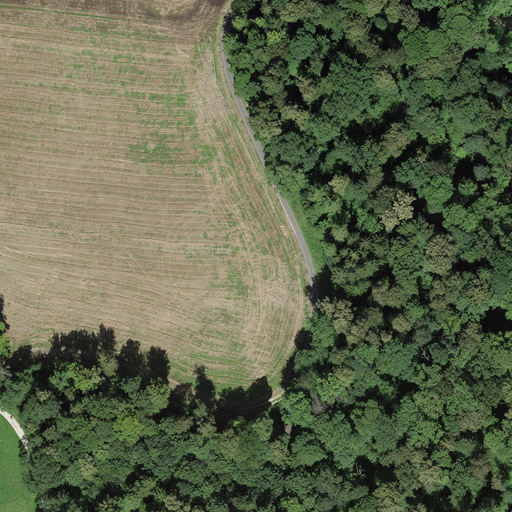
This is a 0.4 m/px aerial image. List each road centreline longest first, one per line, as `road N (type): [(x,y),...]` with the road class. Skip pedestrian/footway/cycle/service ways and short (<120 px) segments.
road 1 (unclassified): [(286,511),(287,423),(312,329),(314,285),(227,67),(225,34),(241,0)]
road 2 (track): [(0,368),(32,359),(104,363),(189,400),(246,413),(294,390)]
